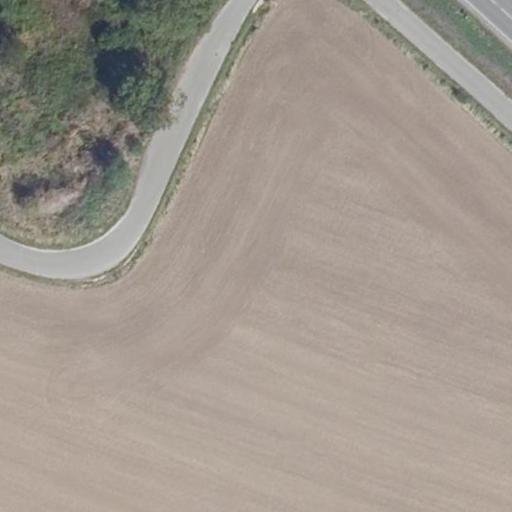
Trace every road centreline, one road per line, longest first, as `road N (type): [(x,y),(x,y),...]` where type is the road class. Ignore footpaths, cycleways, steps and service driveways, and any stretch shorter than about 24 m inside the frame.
road 1 (unclassified): [(0,248),(74,267),(128,237),(244,0)]
road 2 (unclassified): [(380,0),(511,118)]
